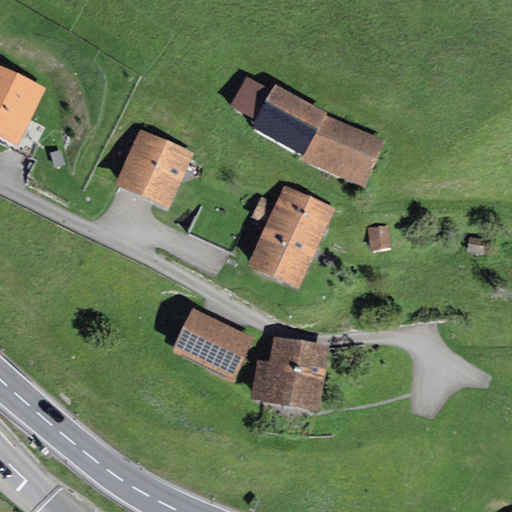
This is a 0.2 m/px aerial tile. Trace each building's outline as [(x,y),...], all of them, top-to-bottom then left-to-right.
[(46,88),(0,65),(0,136),(19,146),(31,121),(46,88)] [(271,90),(246,77),(229,106),(256,118),(250,129),(301,157),(300,159),(364,186),(384,140),(325,115),(327,112),(274,84),(271,90)] [(44,127),(31,121),(19,146),(0,136),(0,144),(29,158),(44,127)] [(194,152),(140,128),(115,183),(169,207),(194,152)] [(334,208),(284,186),(276,202),(261,195),(252,216),(267,223),(249,264),(299,287),(334,208)] [(244,225),(200,205),(187,232),(231,252),(244,225)] [(388,225),(367,228),(370,250),(391,247),(388,225)] [(469,238),(467,252),(492,256),(493,250),(484,249),(485,240),(469,238)] [(255,337),(193,307),(173,349),(235,378),(255,337)] [(270,361),(257,359),(251,399),(318,410),(329,346),(274,337),(270,361)]
